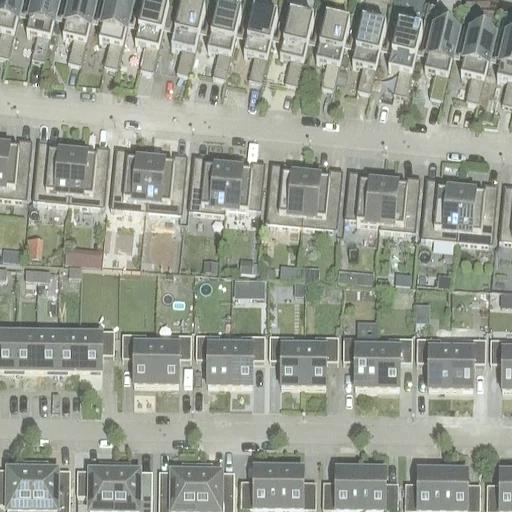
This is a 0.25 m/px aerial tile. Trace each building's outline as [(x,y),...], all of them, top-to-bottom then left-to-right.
[(0,0),(0,38),(0,39),(0,62),(8,65),(22,0),(0,0)] [(26,0),(22,19),(30,21),(26,39),(37,42),(31,65),(44,68),(60,1),(56,0),(26,0)] [(67,69),(80,72),(96,4),(85,2),(85,0),(63,0),(59,23),(66,24),(62,43),(73,45),(67,69)] [(100,0),(95,26),(103,28),(98,46),(109,49),(103,72),(116,75),(132,8),(121,5),(122,2),(115,0),(100,0)] [(152,79),(168,11),(158,9),(158,5),(138,0),(131,30),(139,31),(134,50),(145,52),(139,76),(152,79)] [(176,79),(188,82),(204,15),(194,12),(195,9),(174,4),(167,33),(175,35),(171,53),(181,56),(176,79)] [(203,37),(211,38),(207,57),(217,59),(212,82),(225,85),(240,18),(230,16),(231,12),(210,7),(203,37)] [(239,40),(247,42),(243,60),(253,62),(248,86),(261,89),(277,22),(266,19),(267,16),(246,11),(239,40)] [(276,43),(283,45),(279,64),(290,66),(284,89),(297,92),(313,25),(302,23),(303,19),(282,14),(276,43)] [(320,93),(333,96),(349,29),(339,26),(339,23),(319,18),(312,47),(320,49),(315,67),(326,69),(320,93)] [(356,96),(369,99),(385,32),(375,29),(375,26),(355,21),(348,50),(356,52),(351,71),(362,73),(356,96)] [(384,54),(392,56),(388,74),(398,76),(393,100),(405,103),(421,36),(411,33),(412,30),(391,25),(384,54)] [(429,103),(442,106),(457,39),(447,37),(448,33),(427,28),(420,57),(428,59),(424,77),(434,80),(429,103)] [(465,107),(478,110),(494,42),(483,40),(484,36),(463,32),(456,61),(464,63),(460,81),(470,83),(465,107)] [(501,110),(511,112),(511,38),(499,35),(493,64),(500,66),(496,84),(507,87),(501,110)] [(339,74),(336,87),(344,89),(347,76),(339,74)] [(32,147),(18,146),(17,155),(0,153),(0,203),(26,206),(32,147)] [(51,149),(38,148),(32,207),(68,210),(72,161),(50,158),(51,149)] [(109,155),(95,153),(95,163),(72,161),(68,210),(103,214),(109,155)] [(129,156),(115,155),(109,214),(145,218),(150,168),(128,166),(129,156)] [(187,162),(173,161),(172,170),(150,168),(145,218),(181,221),(187,162)] [(188,217),(224,221),(225,216),(224,216),(228,176),(206,173),(207,164),(193,163),(188,217)] [(228,176),(224,216),(225,216),(247,218),(248,216),(260,217),(264,169),(251,168),(250,178),(228,176)] [(265,229),(301,233),(305,183),(283,181),(284,171),(270,170),(265,229)] [(327,185),(305,183),(301,233),(336,236),(342,177),(328,176),(327,185)] [(356,229),(378,231),(379,231),(383,191),(361,188),(362,179),(348,178),(344,225),(356,226),(356,229)] [(383,191),(379,231),(378,231),(378,235),(415,239),(420,185),(406,183),(405,193),(383,191)] [(426,185),(420,244),(456,248),(461,198),(439,196),(439,186),(426,185)] [(483,200),(461,198),(456,248),(492,251),(497,192),(484,191),(483,200)] [(511,248),(511,193),(503,193),(498,247),(511,248)] [(28,244),(26,263),(37,264),(38,244),(28,244)] [(67,254),(65,269),(77,270),(79,255),(67,254)] [(3,255),(2,266),(12,267),(13,256),(3,255)] [(102,271),(122,273),(124,260),(104,258),(102,271)] [(240,265),(239,277),(251,278),(251,277),(252,268),(252,266),(240,265)] [(204,266),(203,276),(215,277),(216,267),(204,266)] [(81,272),(69,272),(68,283),(80,283),(81,272)] [(300,272),(299,284),(319,285),(319,273),(300,272)] [(38,275),(26,274),(25,286),(37,287),(38,275)] [(260,274),(259,282),(274,284),(274,275),(260,274)] [(37,287),(50,288),(50,276),(38,275),(37,287)] [(375,279),(359,277),(358,288),(374,289),(375,279)] [(439,280),(438,292),(449,293),(450,281),(439,280)] [(255,287),(254,304),(264,305),(265,287),(255,287)] [(14,379),(14,336),(0,335),(0,375),(13,376),(13,379),(14,379)] [(14,379),(14,376),(35,376),(36,336),(14,336),(14,379)] [(56,380),(57,380),(57,336),(36,336),(35,376),(56,377),(56,380)] [(58,377),(79,377),(79,337),(57,336),(57,380),(58,377)] [(113,337),(79,337),(79,377),(101,377),(101,361),(113,361),(113,337)] [(133,391),(155,391),(156,351),(145,351),(145,341),(122,341),(121,365),(133,365),(133,391)] [(167,351),(156,351),(155,391),(178,391),(178,365),(190,366),(191,342),(167,341),(167,351)] [(207,366),(206,392),(229,392),(230,352),(219,352),(219,342),(195,342),(195,366),(207,366)] [(264,343),(241,342),(241,352),(230,352),(229,392),(251,392),(252,366),(264,367),(264,343)] [(280,393),(303,393),(303,353),(292,353),(293,343),(269,343),(269,367),(281,367),(280,393)] [(314,343),(314,353),(303,353),(303,393),(325,394),(325,368),(337,368),(338,344),(314,343)] [(354,394),(376,394),(377,354),(366,354),(366,344),(343,344),(342,368),(354,368),(354,394)] [(388,354),(377,354),(376,394),(399,395),(399,369),(411,369),(411,345),(388,344),(388,354)] [(428,369),(427,395),(450,395),(450,355),(439,355),(440,345),(416,345),(416,369),(428,369)] [(461,355),(450,355),(450,395),(472,396),(473,370),(485,370),(485,346),(461,346),(461,355)] [(501,396),(511,396),(511,346),(490,346),(489,370),(501,370),(501,396)] [(6,511),(31,511),(32,467),(16,466),(16,476),(0,475),(0,510),(7,511),(6,511)] [(48,467),(32,467),(31,511),(68,511),(70,477),(48,476),(48,467)] [(113,511),(114,468),(98,468),(98,477),(76,477),(76,502),(89,502),(88,511),(113,511)] [(130,468),(114,468),(113,511),(150,511),(152,478),(130,478),(130,468)] [(157,511),(195,511),(196,469),(181,469),(180,478),(158,478),(157,511)] [(212,469),(196,469),(195,511),(233,511),(234,479),(212,479),(212,469)] [(240,488),(239,511),(277,511),(278,475),(273,475),(274,470),(259,470),(259,475),(253,475),(253,488),(240,488)] [(282,475),(278,475),(277,511),(315,511),(315,489),(303,488),(303,475),(297,475),(297,470),(283,470),(282,475)] [(322,489),(321,511),(359,511),(360,476),(356,476),(356,471),(341,471),(341,476),(335,476),(335,489),(322,489)] [(365,476),(360,476),(359,511),(397,511),(397,490),(385,490),(385,476),(379,476),(379,472),(365,471),(365,476)] [(403,511),(441,511),(442,477),(438,477),(438,472),(423,472),(423,477),(417,477),(417,490),(404,490),(403,511)] [(446,477),(442,477),(441,511),(479,511),(479,491),(467,491),(467,478),(461,478),(461,473),(446,473),(446,477)] [(486,511),(511,511),(511,473),(505,474),(505,478),(499,478),(499,491),(486,491),(486,511)]
